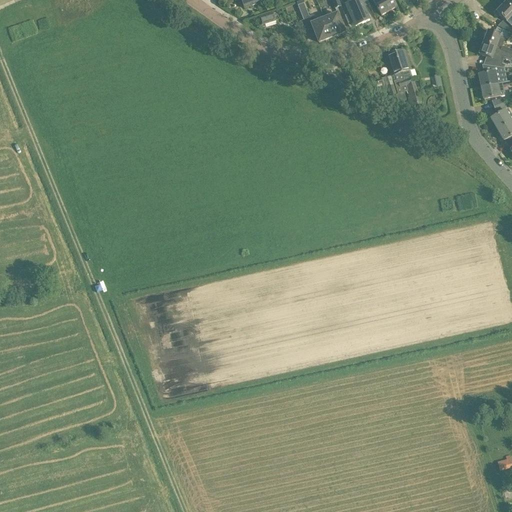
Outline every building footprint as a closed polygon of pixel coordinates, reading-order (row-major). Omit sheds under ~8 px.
[(240,0),(244,9),(259,4),(257,0),(240,0)] [(337,0),(331,0),(335,9),(340,7),(337,0)] [(359,0),(362,5),(349,11),(356,27),(370,21),(363,6),(368,3),(366,0),(359,0)] [(372,0),(382,17),(397,9),(392,0),(372,0)] [(302,1),(296,3),(304,22),(309,19),(319,44),(332,39),(324,20),(316,23),(313,15),(309,17),(302,1)] [(511,10),(505,4),(497,13),(506,22),(511,17),(511,18),(511,10)] [(274,14),(259,18),(261,27),(277,22),(274,14)] [(337,15),(324,20),(332,39),(345,34),(337,15)] [(511,33),(511,30),(503,22),(497,27),(511,35),(511,33)] [(488,31),(483,44),(501,50),(500,53),(505,55),(508,50),(502,47),(505,39),(507,39),(509,35),(504,32),(502,36),(488,31)] [(483,44),(479,55),(492,60),(494,53),(499,55),(500,53),(501,50),(483,44)] [(395,53),(405,88),(407,93),(419,89),(416,81),(410,83),(407,72),(411,71),(404,50),(395,53)] [(395,53),(386,56),(392,76),(393,76),(395,82),(397,82),(400,90),(405,88),(395,53)] [(499,70),(504,71),(505,69),(483,66),(485,74),(480,75),(482,88),(496,85),(501,84),(501,82),(499,70)] [(496,85),(482,88),(485,101),(504,97),(502,87),(508,85),(507,80),(501,82),(501,84),(496,85)] [(393,86),(387,88),(390,97),(396,95),(393,86)] [(503,99),(493,103),(494,108),(505,104),(503,99)] [(505,104),(494,108),(496,112),(506,108),(505,104)] [(511,116),(508,110),(492,119),(498,130),(511,121),(511,116)] [(498,131),(497,132),(500,137),(502,136),(504,141),(511,136),(511,121),(498,130),(498,131)] [(511,464),(511,459),(497,462),(499,471),(511,467),(511,464)]
